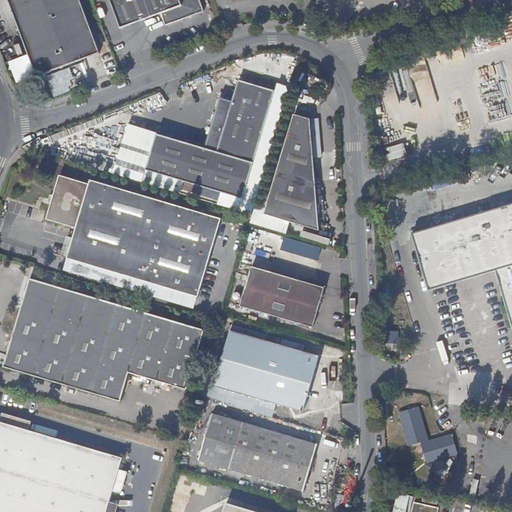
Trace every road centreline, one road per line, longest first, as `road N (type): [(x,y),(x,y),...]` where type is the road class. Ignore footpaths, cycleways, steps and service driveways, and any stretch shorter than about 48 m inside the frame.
road 1 (residential): [(372,511),(352,91),(331,61)]
road 2 (residential): [(331,61),(298,45),(254,42),(62,117),(2,120)]
road 3 (unclassified): [(331,61),(510,0)]
road 4 (unknown): [(511,44),(445,80),(450,149)]
